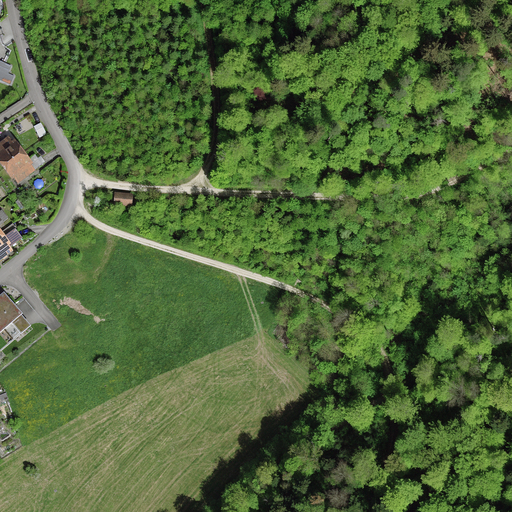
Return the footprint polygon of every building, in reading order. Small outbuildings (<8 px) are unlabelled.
[(12,76),(6,74),(9,66),(0,62),(0,80),(9,85),(12,76)] [(39,124),(33,127),(37,135),(43,132),(39,124)] [(20,154),(7,138),(0,143),(0,162),(3,167),(20,154)] [(33,171),(20,154),(3,167),(16,184),(33,171)] [(130,196),(115,194),(114,204),(129,206),(130,196)] [(0,258),(11,251),(8,247),(20,238),(13,230),(2,239),(0,236),(0,258)] [(31,327),(5,296),(0,300),(0,333),(0,334),(13,323),(22,334),(31,327)]
